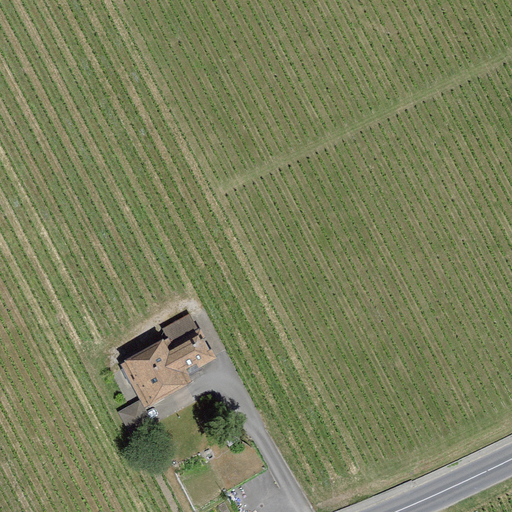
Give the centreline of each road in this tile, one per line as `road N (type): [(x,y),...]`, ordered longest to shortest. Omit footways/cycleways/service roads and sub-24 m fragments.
road 1 (unknown): [(299,511),(189,298)]
road 2 (secondary): [(394,511),(511,458)]
